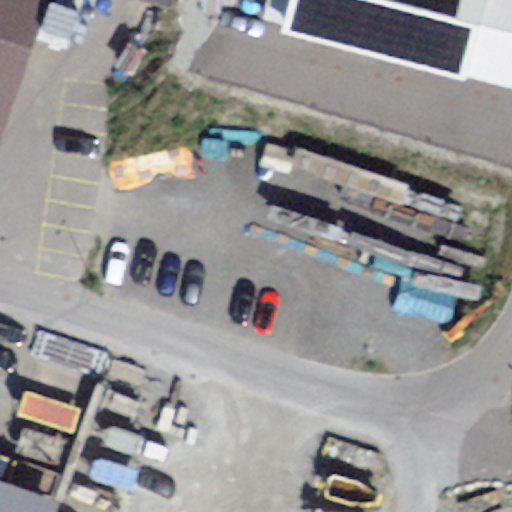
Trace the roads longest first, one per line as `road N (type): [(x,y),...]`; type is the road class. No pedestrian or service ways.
road 1 (unclassified): [(0,290),(511,458)]
road 2 (unknown): [(511,238),(428,431)]
